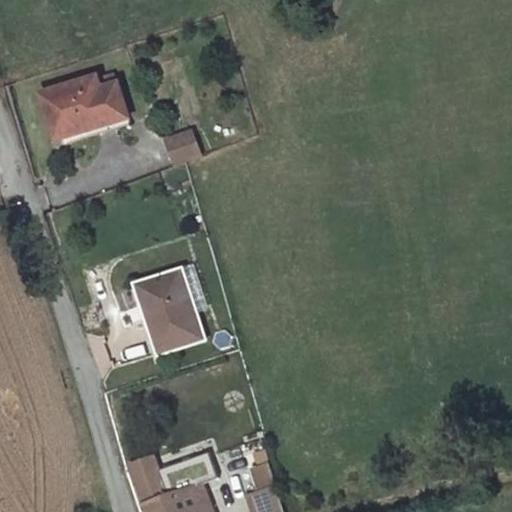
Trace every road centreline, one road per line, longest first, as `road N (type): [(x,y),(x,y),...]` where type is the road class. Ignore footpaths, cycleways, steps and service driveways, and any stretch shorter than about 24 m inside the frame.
road 1 (residential): [(125,511),(0,110)]
road 2 (track): [(359,511),(511,471)]
